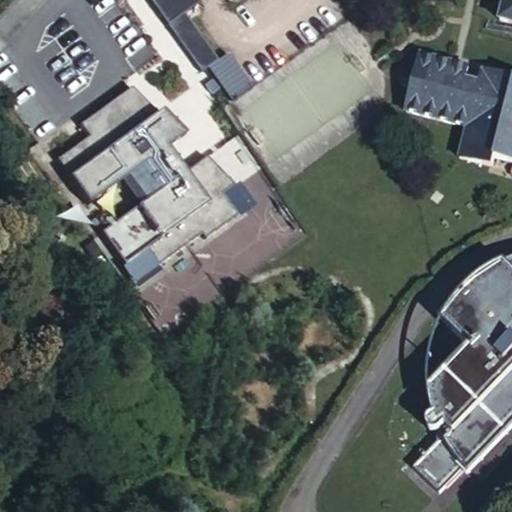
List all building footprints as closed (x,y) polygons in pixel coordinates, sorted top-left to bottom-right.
[(149,0),(199,69),(216,57),(181,10),(194,0),(149,0)] [(511,0),(505,0),(502,15),(511,18),(511,0)] [(421,45),(405,104),(468,121),(460,151),(491,159),(493,151),(511,155),(511,70),(485,63),(481,78),(465,74),(469,58),(421,45)] [(131,274),(252,202),(238,179),(227,185),(207,153),(180,169),(162,140),(177,131),(158,99),(146,107),(132,84),(76,117),(86,134),(56,152),(82,195),(116,174),(136,208),(102,228),(131,274)] [(443,495),(469,467),(511,421),(511,258),(505,261),(492,268),(483,275),(474,285),(462,296),(452,306),(445,320),(473,344),(432,391),(435,420),(432,422),(430,425),(429,429),(430,432),(433,433),(437,434),(438,446),(433,451),(414,468),(443,495)] [(511,421),(469,467),(474,470),(511,430),(511,421)]
